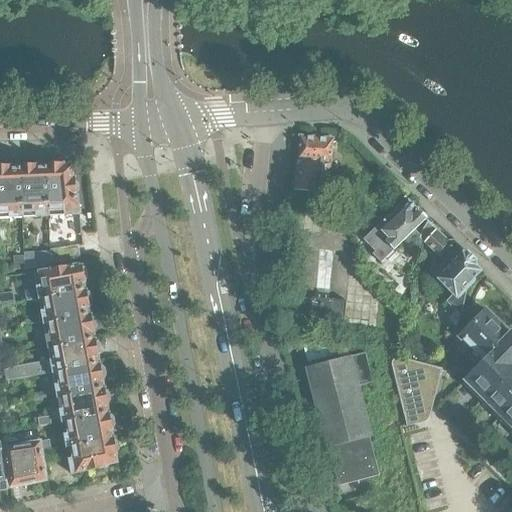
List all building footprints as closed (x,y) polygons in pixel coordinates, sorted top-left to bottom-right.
[(333,139),(299,136),(295,190),(329,191),(333,139)] [(46,165),(46,167),(44,167),(44,182),(49,186),(49,191),(48,193),(49,217),(80,215),(78,193),(80,190),(79,185),(76,182),(74,164),(70,165),(65,165),(64,164),(62,164),(62,163),(59,161),(52,161),(49,163),(49,165),(46,165)] [(19,168),(18,168),(18,184),(22,186),(22,192),(21,193),(22,218),(49,217),(48,193),(49,191),(49,186),(44,182),(44,167),(38,168),(38,165),(35,165),(35,164),(32,162),(26,163),(23,164),(23,166),(19,166),(19,168)] [(0,218),(22,218),(21,193),(22,192),(22,186),(18,184),(18,168),(12,169),(12,166),(9,167),(9,165),(6,163),(0,163),(0,218)] [(389,213),(377,224),(363,238),(374,250),(371,253),(380,261),(426,218),(418,210),(417,211),(405,198),(389,213)] [(377,224),(389,213),(372,208),(367,221),(377,224)] [(287,235),(286,241),(288,243),(289,243),(289,246),(331,250),(334,225),(291,221),(290,233),(289,233),(287,235)] [(449,241),(428,221),(422,229),(421,240),(438,256),(444,251),(449,254),(450,253),(456,259),(462,252),(463,247),(456,240),(450,240),(449,241)] [(77,246),(50,250),(52,263),(79,258),(77,246)] [(285,252),(285,257),(287,259),(286,272),(329,276),(331,250),(289,246),(288,250),(285,252)] [(456,259),(438,278),(436,279),(452,295),(446,301),(456,310),(475,282),(475,278),(482,271),(476,265),(477,265),(477,260),(468,252),(462,252),(456,259)] [(438,278),(456,259),(450,253),(449,254),(432,272),(438,278)] [(24,257),(14,257),(15,269),(15,270),(24,269),(24,267),(24,257)] [(71,291),(87,288),(83,265),(80,265),(80,263),(35,272),(39,298),(59,295),(63,297),(68,296),(71,293),(71,291)] [(335,287),(293,297),(296,309),(295,309),(293,311),(295,317),(297,318),(298,318),(299,321),(340,310),(335,287)] [(28,300),(38,298),(36,288),(26,290),(28,300)] [(91,313),(87,288),(71,291),(71,293),(68,296),(63,297),(59,295),(39,298),(40,300),(43,299),(45,310),(40,311),(43,324),(64,320),(68,322),(73,321),(76,317),(75,316),(91,313)] [(13,292),(0,293),(0,305),(15,303),(13,292)] [(511,333),(510,334),(485,309),(459,336),(482,359),(472,369),(463,379),(462,380),(511,429),(511,333)] [(299,324),(297,326),(299,332),(301,333),(302,333),(304,343),(346,333),(340,310),(299,321),(299,324)] [(64,320),(43,324),(43,325),(47,324),(49,335),(45,336),(47,348),(68,345),(73,347),(77,346),(80,342),(80,341),(96,338),(91,313),(75,316),(76,317),(73,321),(68,322),(64,320)] [(346,333),(304,343),(307,353),(306,353),(305,355),(306,361),(308,362),(309,362),(310,365),(352,355),(346,333)] [(100,363),(96,338),(80,341),(80,342),(77,346),(73,347),(68,345),(47,348),(47,350),(52,349),(53,359),(49,360),(4,368),(5,370),(6,381),(52,373),(73,369),(77,372),(81,371),(85,368),(84,366),(100,363)] [(310,368),(308,371),(310,376),(312,378),(313,377),(315,387),(357,377),(352,355),(310,365),(311,368),(310,368)] [(392,364),(392,366),(405,417),(411,416),(426,420),(427,420),(428,420),(429,419),(429,418),(430,418),(430,417),(430,416),(433,405),(443,369),(407,360),(402,358),(400,358),(399,358),(398,358),(397,358),(396,358),(396,359),(395,359),(394,360),(393,361),(393,362),(392,362),(392,363),(392,364)] [(104,387),(100,363),(84,366),(85,368),(81,371),(77,372),(73,369),(52,373),(52,375),(56,374),(58,383),(54,385),(56,397),(76,394),(82,396),(85,396),(89,393),(88,390),(104,387)] [(357,377),(315,387),(318,397),(317,397),(316,400),(317,405),(319,406),(320,406),(321,409),(363,399),(357,377)] [(109,412),(104,387),(88,390),(89,393),(85,396),(82,396),(76,394),(56,397),(56,399),(61,398),(63,408),(59,409),(61,422),(82,418),(85,420),(90,420),(93,417),(93,415),(109,412)] [(45,390),(33,392),(34,401),(46,399),(45,390)] [(321,413),(319,415),(321,420),(323,422),(324,422),(326,431),(368,421),(363,399),(321,409),(322,412),(321,413)] [(82,418),(61,422),(61,424),(66,423),(68,433),(63,434),(66,446),(86,443),(90,445),(94,445),(98,442),(97,439),(113,436),(109,412),(93,415),(93,417),(90,420),(85,420),(82,418)] [(49,416),(37,418),(39,426),(50,424),(49,416)] [(368,421),(326,431),(329,441),(328,442),(327,444),(328,449),(330,451),(331,451),(332,454),(374,443),(368,421)] [(86,443),(66,446),(66,448),(70,448),(72,458),(69,458),(72,474),(118,463),(113,436),(97,439),(98,442),(94,445),(90,445),(86,443)] [(43,461),(41,450),(40,442),(7,447),(14,487),(46,481),(43,461)] [(332,457),(330,459),(332,465),(334,466),(335,466),(338,477),(380,467),(374,443),(332,454),(333,457),(332,457)] [(41,450),(43,461),(52,460),(51,448),(51,449),(44,450),(41,450)] [(418,511),(414,493),(346,509),(346,511),(418,511)]
